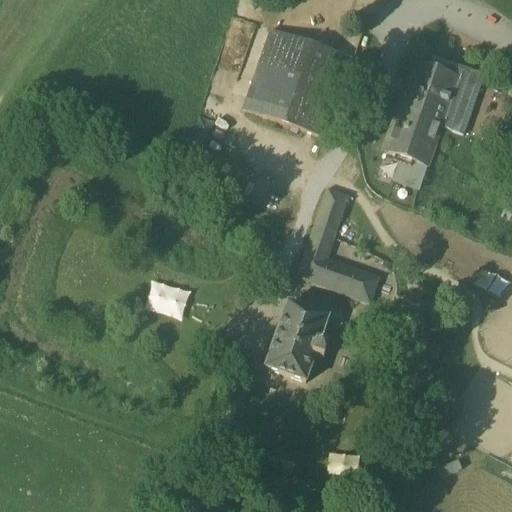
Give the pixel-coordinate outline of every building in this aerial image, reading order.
[(354,59),(271,31),(244,114),(326,141),(354,59)] [(427,70),(415,66),(401,109),(389,105),(387,113),(398,117),(385,155),(408,162),(406,168),(399,166),(393,184),(418,193),(439,131),(464,139),(485,76),(431,58),(427,70)] [(313,232),(334,241),(348,199),(326,192),(313,232)] [(334,241),(313,232),(307,249),(296,281),(309,286),(333,294),(369,307),(375,291),(378,281),(342,268),(326,262),(334,241)] [(191,331),(201,302),(163,289),(153,318),(191,331)] [(325,321),(284,307),(273,338),(262,372),(303,386),(308,369),(315,371),(318,362),(320,363),(322,355),(324,351),(329,353),(333,342),(319,338),(325,321)]
